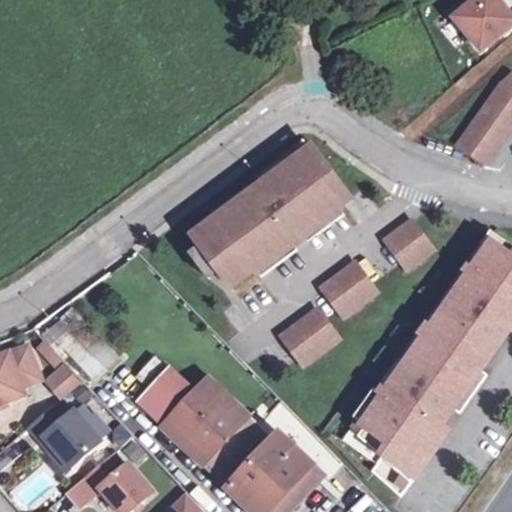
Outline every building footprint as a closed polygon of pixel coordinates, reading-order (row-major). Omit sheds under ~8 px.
[(511,17),(496,0),(473,0),(452,19),(479,50),(511,21),(511,17)] [(511,76),(503,85),(459,146),(486,165),(511,127),(511,76)] [(195,241),(201,248),(218,272),(231,289),(292,243),(286,235),(296,227),(302,236),(351,200),(315,152),(266,188),(270,192),(260,200),(256,195),(195,241)] [(433,251),(412,222),(386,242),(407,270),(433,251)] [(366,428),(358,438),(382,459),(372,473),(400,498),(446,433),(434,424),(447,406),(459,415),(487,376),(480,371),(499,345),(493,341),(506,324),(511,327),(511,260),(493,248),(386,399),(374,390),(354,419),(366,428)] [(377,293),(356,265),(322,290),(343,318),(377,293)] [(52,333),(96,382),(110,370),(108,368),(118,358),(76,311),(52,333)] [(339,340),(318,312),(282,338),(303,366),(339,340)] [(62,360),(46,343),(40,349),(55,366),(62,360)] [(42,380),(29,347),(0,357),(0,406),(26,396),(23,388),(42,380)] [(162,428),(249,511),(291,511),(325,476),(281,435),(275,441),(208,378),(196,391),(169,366),(136,403),(162,428)] [(80,384),(65,367),(49,381),(64,398),(80,384)] [(54,407),(30,428),(42,442),(46,438),(71,468),(101,442),(75,412),(66,420),(54,407)] [(46,438),(42,442),(67,471),(71,468),(46,438)] [(114,455),(85,479),(97,493),(101,490),(120,511),(131,511),(153,493),(129,465),(125,468),(114,455)] [(85,479),(66,495),(79,510),(97,493),(85,479)] [(205,511),(186,492),(164,511),(205,511)]
